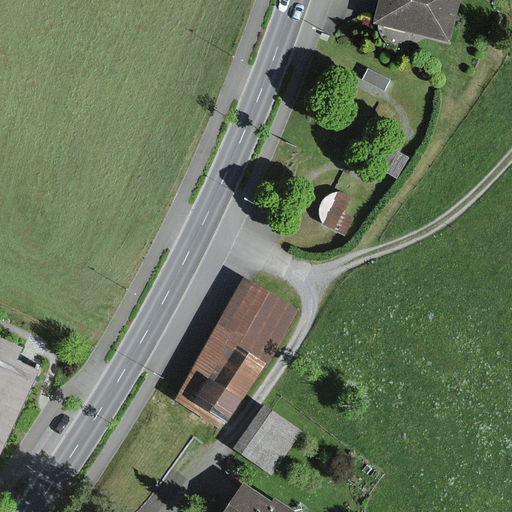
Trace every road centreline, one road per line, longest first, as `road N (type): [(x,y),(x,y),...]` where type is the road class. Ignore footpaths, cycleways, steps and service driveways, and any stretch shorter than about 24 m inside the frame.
road 1 (primary): [(295,0),(266,87),(136,361),(32,511)]
road 2 (track): [(203,228),(268,262),(317,267),(433,223),(511,151)]
